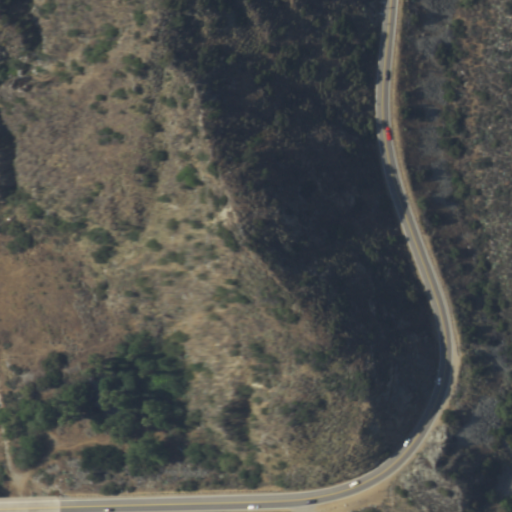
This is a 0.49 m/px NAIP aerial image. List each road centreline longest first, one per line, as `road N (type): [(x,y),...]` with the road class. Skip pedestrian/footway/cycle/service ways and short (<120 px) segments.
road 1 (secondary): [(436,296),(446,353),(436,405),(407,451),(362,484),(303,499),(62,507)]
road 2 (secondary): [(390,0),(382,131),(436,296)]
